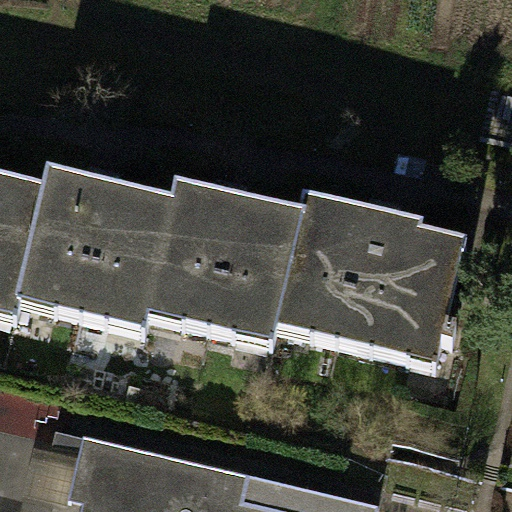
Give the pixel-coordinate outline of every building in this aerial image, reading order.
[(148,328),(174,216),(47,187),(43,204),(16,320),(143,350),(148,328)] [(43,204),(0,193),(0,328),(13,332),(16,320),(43,204)] [(279,341),(304,233),(177,203),(174,216),(148,328),(275,358),(279,341)] [(436,378),(464,260),(418,249),(419,241),(308,215),(304,233),(279,341),(436,378)] [(379,511),(380,511),(84,440),(84,442),(59,436),(53,462),(77,467),(72,493),(86,496),(82,511),(379,511)]
